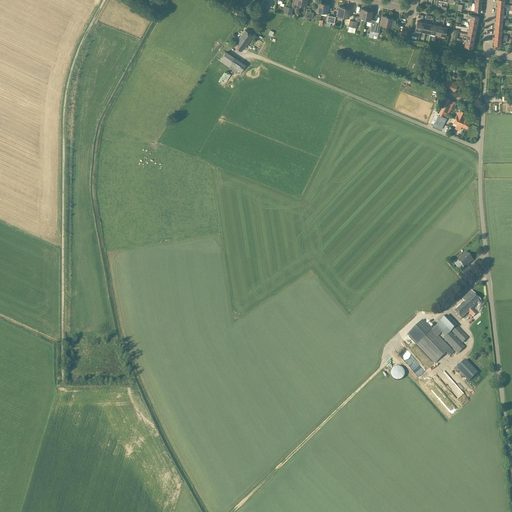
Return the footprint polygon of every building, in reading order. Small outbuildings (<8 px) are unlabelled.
[(316,10),(315,12),(321,13),(321,11),(322,11),(323,3),(324,3),(317,1),(316,10)] [(339,6),(337,14),(337,17),(343,18),(343,16),(345,8),(345,7),(339,6)] [(497,10),(496,10),(496,14),(502,15),(503,10),(511,10),(511,7),(506,7),(503,7),(497,7),(497,10)] [(343,16),(347,17),(346,21),(349,22),(348,26),(352,27),(353,21),(350,20),(350,18),(349,18),(351,10),(345,8),(343,16)] [(361,8),(359,17),(357,16),(356,20),(360,21),(361,17),(365,18),(367,10),(367,9),(361,8)] [(367,10),(365,18),(369,19),(368,22),(372,22),(369,37),(372,38),(373,35),(376,22),(375,22),(376,20),(371,19),(373,12),(367,10)] [(502,15),(496,14),(496,18),(496,22),(509,23),(509,20),(502,20),(502,15)] [(381,23),(376,22),(373,35),(378,36),(380,24),(386,25),(388,17),(382,15),(381,23)] [(479,17),(471,15),(468,15),(467,21),(470,21),(469,22),(477,23),(479,17)] [(388,17),(386,25),(386,26),(392,27),(392,26),(394,27),(396,20),(393,19),(388,17)] [(477,23),(469,22),(468,29),(476,31),(477,23)] [(495,25),(495,29),(501,30),(502,25),(505,25),(505,26),(508,26),(509,23),(496,22),(495,25)] [(245,29),(233,46),(242,52),(253,35),(245,29)] [(501,37),(495,37),(494,41),(493,45),(500,45),(500,41),(503,41),(504,40),(507,41),(507,38),(504,38),(501,37)] [(239,74),(246,65),(226,51),(220,61),(239,74)] [(458,84),(448,80),(445,87),(454,91),(458,84)] [(434,114),(434,115),(432,120),(435,122),(433,126),(441,130),(447,118),(445,117),(448,110),(447,109),(451,99),(444,96),(442,100),(444,101),(441,109),(437,107),(436,110),(434,114)] [(459,109),(455,118),(463,122),(463,121),(469,124),(470,120),(464,117),(466,112),(459,109)] [(455,118),(455,119),(452,118),(450,121),(453,123),(458,125),(456,129),(459,131),(461,126),(466,129),(469,124),(463,121),(463,122),(455,118)] [(457,261),(458,262),(455,264),(462,272),(465,275),(471,269),(468,265),(473,261),(466,253),(457,261)] [(462,300),(464,302),(454,312),(461,319),(468,313),(472,318),(477,313),(472,309),(474,308),(473,308),(477,304),(478,305),(477,306),(478,307),(480,309),(484,305),(481,301),(480,301),(473,294),(474,293),(471,291),(462,300)] [(452,332),(463,343),(468,338),(457,327),(457,326),(447,316),(436,326),(432,329),(423,320),(407,335),(417,345),(417,344),(435,364),(447,353),(450,356),(454,352),(451,349),(438,336),(441,333),(444,337),(445,337),(444,339),(458,354),(465,347),(451,332),(452,332)] [(478,373),(465,360),(456,369),(469,382),(478,373)] [(404,372),(403,370),(402,369),(401,368),(399,367),(397,367),(395,368),(394,369),(392,370),(392,371),(391,373),(391,374),(391,376),(392,378),(393,379),(395,380),(396,381),(398,381),(400,381),(401,380),(403,379),(404,377),(404,375),(405,373),(404,372)]
